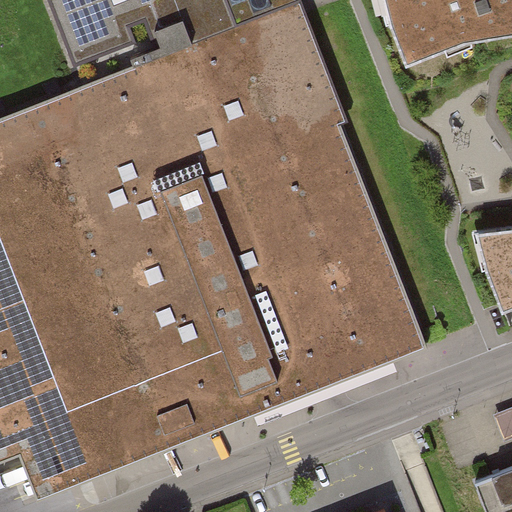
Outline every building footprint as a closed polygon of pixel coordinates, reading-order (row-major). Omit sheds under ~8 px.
[(0,464),(20,457),(40,500),(274,407),(329,387),(426,349),(338,128),(347,124),(305,13),(301,2),(300,0),(42,0),(73,84),(0,111),(0,464)] [(511,0),(384,0),(391,26),(406,63),(465,39),(511,32),(511,0)] [(511,225),(474,231),(504,309),(511,305),(511,225)] [(511,406),(490,415),(499,440),(511,435),(511,406)] [(511,511),(511,465),(464,482),(474,511),(511,511)]
